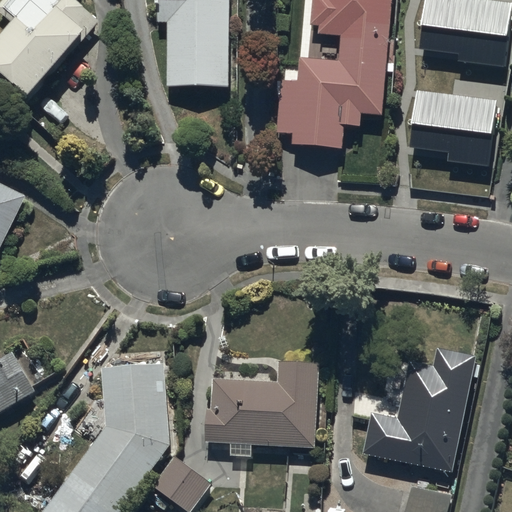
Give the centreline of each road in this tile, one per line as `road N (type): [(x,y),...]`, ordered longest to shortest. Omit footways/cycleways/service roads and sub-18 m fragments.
road 1 (residential): [(194,255),(295,236),(393,239),(511,260)]
road 2 (unknown): [(505,301),(459,511)]
